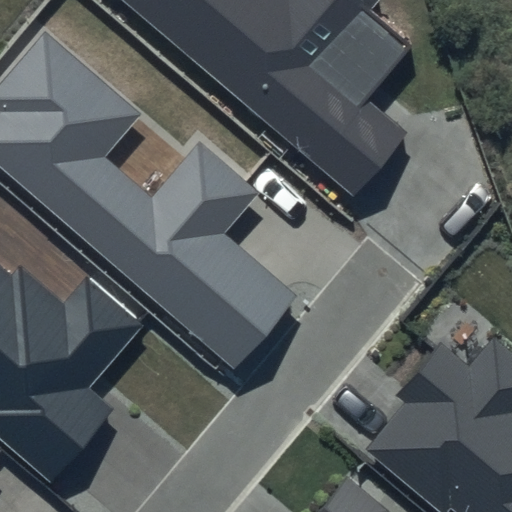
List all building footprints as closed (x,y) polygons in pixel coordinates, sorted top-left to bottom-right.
[(134,0),(342,181),(404,110),(369,79),(418,22),(392,0),(134,0)] [(181,203),(81,119),(113,81),(33,13),(0,51),(0,166),(203,338),(282,244),(203,177),(181,203)] [(0,281),(0,437),(39,472),(91,414),(63,389),(120,326),(77,287),(46,321),(1,281),(0,281)] [(426,354),(353,438),(438,511),(511,511),(511,371),(483,347),(455,379),(426,354)] [(377,511),(336,475),(303,511),(377,511)]
